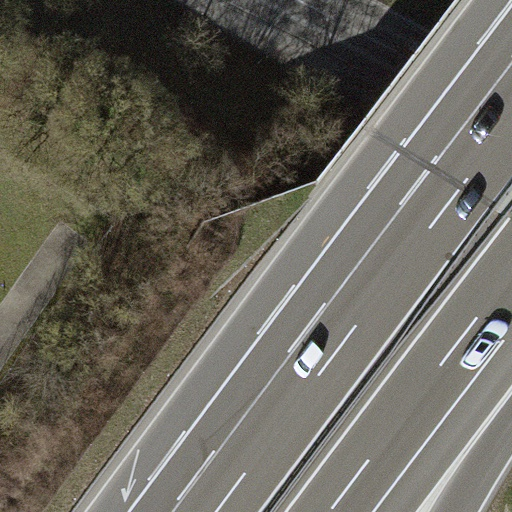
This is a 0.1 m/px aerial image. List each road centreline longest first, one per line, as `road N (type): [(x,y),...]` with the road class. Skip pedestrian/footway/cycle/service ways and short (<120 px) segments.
road 1 (motorway): [(511,95),(197,511)]
road 2 (motorway): [(354,511),(511,304)]
road 3 (primary): [(296,0),(511,119)]
road 4 (motorway): [(457,511),(480,473),(511,379)]
